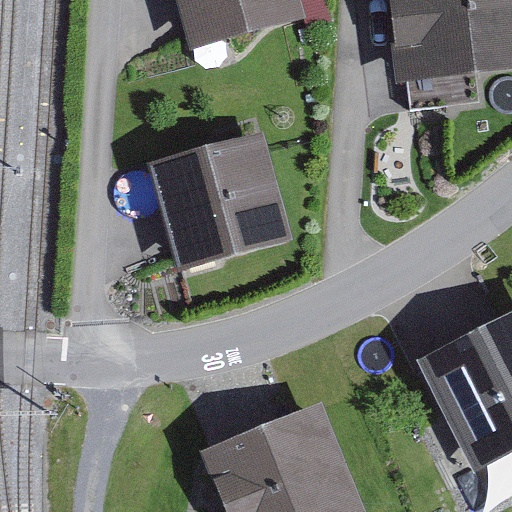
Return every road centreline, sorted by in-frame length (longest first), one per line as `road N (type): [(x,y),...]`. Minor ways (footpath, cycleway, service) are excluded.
road 1 (residential): [(0,359),(222,346),(340,306),(511,195)]
road 2 (track): [(88,511),(111,392),(99,359)]
